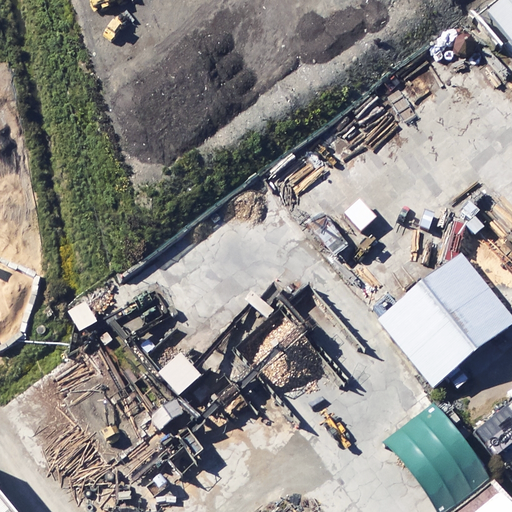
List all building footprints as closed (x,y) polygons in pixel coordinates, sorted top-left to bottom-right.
[(450,411),(479,387),(511,360),(511,320),(477,278),(396,343),(450,411)] [(101,328),(89,308),(72,319),(84,338),(101,328)] [(205,387),(186,365),(164,385),(184,406),(205,387)] [(450,411),(487,456),(501,445),(511,458),(511,428),(479,387),(450,411)] [(153,428),(163,441),(188,421),(179,409),(153,428)] [(458,511),(492,486),(435,412),(387,449),(435,511),(458,511)] [(19,511),(0,488),(0,511),(19,511)]
